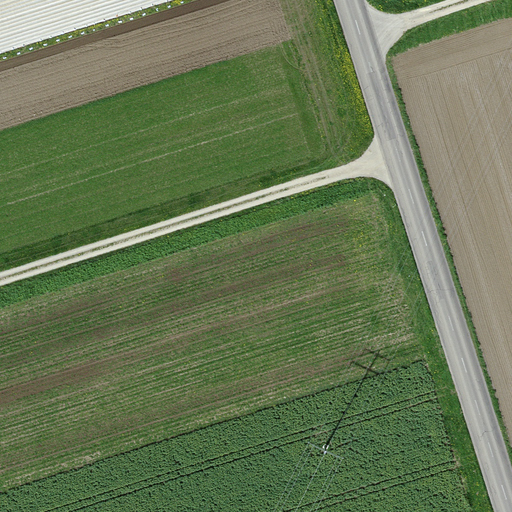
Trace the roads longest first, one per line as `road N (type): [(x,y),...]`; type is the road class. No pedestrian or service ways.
road 1 (tertiary): [(350,0),(508,511)]
road 2 (track): [(0,281),(394,155)]
road 3 (track): [(363,42),(496,0)]
